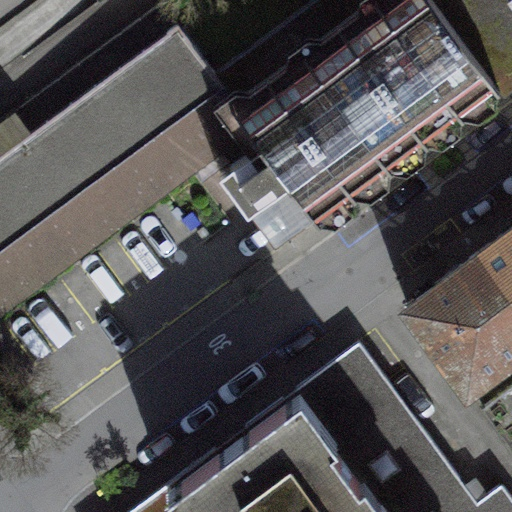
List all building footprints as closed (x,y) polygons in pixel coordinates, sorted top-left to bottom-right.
[(0,300),(216,143),(250,116),(214,69),(162,0),(160,0),(0,118),(0,300)] [(250,116),(216,143),(230,161),(218,170),(247,209),(287,177),(318,218),(502,82),(439,0),(307,0),(214,69),(250,116)] [(511,0),(439,0),(502,82),(511,74),(511,0)] [(511,223),(479,248),(511,292),(511,223)] [(468,385),(511,352),(511,292),(479,248),(407,302),(468,385)] [(142,498),(123,511),(405,511),(458,474),(358,339),(237,429),(142,498)] [(511,383),(482,405),(511,445),(511,383)] [(478,499),(458,474),(405,511),(511,511),(511,497),(501,482),(478,499)]
